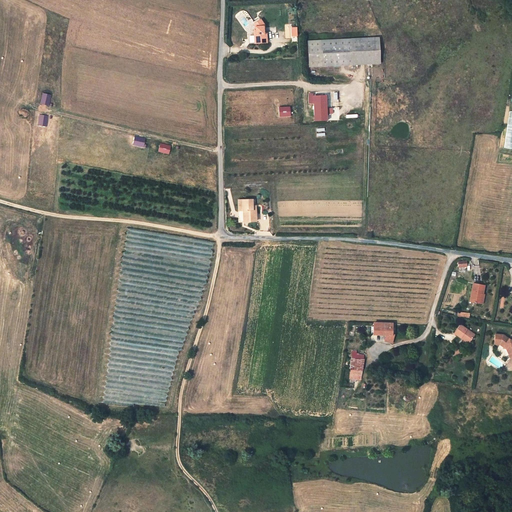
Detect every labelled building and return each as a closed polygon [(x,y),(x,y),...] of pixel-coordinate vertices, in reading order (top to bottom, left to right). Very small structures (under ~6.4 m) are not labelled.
[(254,31),(254,45),(267,44),(266,21),(255,22),(255,31),(254,31)] [(252,38),(253,37),(249,31),(242,35),(244,38),(244,41),(246,41),(246,45),(242,45),(242,54),(252,54),(252,50),(254,50),(254,45),(252,45),(252,38)] [(378,37),(364,38),(310,41),(310,66),(362,64),(366,63),(379,63),(378,37)] [(326,95),(313,96),(314,121),(327,121),(326,95)] [(291,116),(291,106),(279,106),(279,116),(291,116)] [(339,108),(329,108),(329,120),(336,120),(336,119),(339,119),(339,108)] [(161,142),(158,151),(169,154),(172,146),(161,142)] [(252,199),(239,200),(239,210),(243,210),(246,210),(246,221),(256,221),(256,206),(252,206),(252,199)] [(465,260),(456,260),(457,268),(466,267),(465,260)] [(482,295),(483,295),(485,285),(473,283),(470,302),(480,303),(482,295)] [(374,323),(373,326),(373,329),(373,334),(386,334),(385,340),(392,342),(393,335),(391,335),(392,326),(396,326),(396,324),(374,323)] [(454,334),(460,338),(461,336),(469,342),(474,334),(460,325),(454,334)] [(494,334),(493,343),(499,344),(506,349),(509,354),(511,352),(511,340),(503,334),(494,334)] [(462,352),(458,346),(450,351),(454,357),(462,352)] [(351,358),(351,369),(362,370),(363,359),(351,358)]
